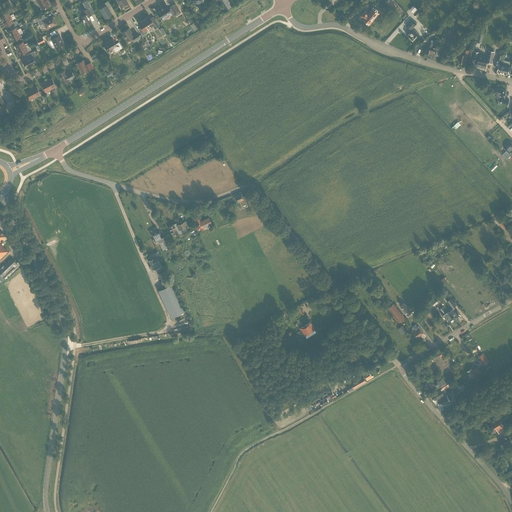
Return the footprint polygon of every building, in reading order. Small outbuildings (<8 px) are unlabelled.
[(31,0),(32,0),(36,0),(41,9),(49,5),(46,0),(31,0)] [(116,0),(121,9),(128,4),(125,0),(116,0)] [(391,0),(388,0),(386,3),(392,10),(397,6),(391,0)] [(108,8),(111,6),(108,1),(104,3),(106,6),(99,10),(105,19),(111,15),(108,8)] [(180,12),(175,4),(170,7),(171,9),(169,10),(166,5),(156,11),(161,19),(162,21),(165,19),(165,18),(169,15),(170,16),(172,15),(172,14),(173,13),(175,16),(180,12)] [(88,16),(91,14),(88,7),(82,10),(85,15),(81,17),(85,25),(91,23),(88,16)] [(365,11),(360,16),(370,24),(374,18),(375,19),(379,14),(373,10),(369,14),(365,11)] [(356,11),(349,16),(351,19),(358,14),(356,11)] [(0,17),(3,22),(14,16),(13,14),(10,16),(8,13),(0,17)] [(14,16),(3,22),(5,27),(13,23),(12,20),(15,18),(14,16)] [(143,20),(149,28),(152,26),(154,30),(159,26),(154,19),(152,21),(148,16),(146,17),(146,18),(143,20)] [(56,24),(53,17),(45,20),(44,18),(37,21),(40,26),(44,24),(47,29),(56,24)] [(146,30),(149,28),(143,20),(140,22),(140,21),(137,23),(141,28),(138,29),(142,36),(147,33),(146,30)] [(406,26),(410,30),(406,33),(413,40),(417,36),(418,34),(412,28),(417,24),(413,20),(406,26)] [(487,24),(480,23),(476,41),(481,42),(484,33),(485,33),(487,24)] [(7,31),(10,36),(21,30),(20,28),(17,30),(15,27),(14,25),(11,27),(12,29),(7,31)] [(134,42),(140,38),(137,33),(133,35),(129,28),(121,33),(127,41),(131,38),(134,42)] [(21,30),(10,36),(12,41),(18,39),(18,40),(21,39),(20,37),(19,34),(22,33),(21,30)] [(462,35),(456,32),(449,42),(454,46),(462,35)] [(64,44),(60,35),(58,36),(57,33),(47,38),(49,41),(51,40),(56,51),(62,48),(60,45),(64,44)] [(115,52),(122,48),(118,42),(115,44),(112,39),(107,42),(103,44),(107,52),(113,48),(115,52)] [(431,47),(433,41),(432,41),(432,42),(430,41),(429,47),(429,48),(428,48),(427,54),(435,57),(435,54),(438,55),(440,49),(431,47)] [(17,51),(29,45),(30,44),(29,42),(24,44),(23,42),(15,46),(17,51)] [(29,45),(17,51),(20,56),(28,52),(26,49),(30,47),(29,45)] [(469,50),(467,50),(465,49),(464,55),(461,54),(459,62),(466,64),(469,50)] [(487,57),(478,55),(478,52),(474,51),(473,59),(477,60),(476,66),(485,68),(486,62),(492,63),(494,53),(494,52),(489,50),(487,57)] [(28,58),(22,61),(25,66),(24,66),(26,69),(29,68),(28,67),(36,64),(32,57),(36,55),(34,51),(26,55),(28,58)] [(88,70),(93,68),(90,62),(87,64),(88,65),(86,66),(83,60),(76,63),(82,74),(88,71),(88,70)] [(503,64),(499,63),(498,71),(508,73),(510,65),(511,61),(503,60),(503,64)] [(69,80),(75,77),(72,71),(66,74),(64,70),(57,74),(60,79),(60,80),(62,83),(69,80)] [(46,81),(50,90),(56,87),(51,78),(46,81)] [(45,92),(50,90),(46,81),(41,84),(45,92)] [(31,89),(35,97),(41,95),(41,94),(42,94),(41,91),(39,92),(36,86),(31,89)] [(30,100),(35,97),(31,89),(25,91),(30,100)] [(506,91),(501,89),(501,90),(496,89),(495,95),(498,100),(503,101),(503,104),(507,105),(509,100),(504,99),(506,91)] [(511,144),(510,142),(504,149),(506,151),(502,155),(507,160),(511,156),(511,144)] [(241,204),(246,203),(251,201),(248,194),(243,196),(242,194),(233,198),(236,203),(237,205),(240,203),(241,204)] [(266,212),(260,204),(255,207),(259,212),(260,211),(262,214),(264,213),(265,213),(266,213),(266,212)] [(511,230),(500,216),(496,219),(511,237),(511,230)] [(201,220),(200,217),(194,219),(196,224),(195,225),(198,231),(212,225),(208,217),(201,220)] [(184,228),(188,226),(186,221),(175,225),(177,229),(176,229),(173,224),(168,227),(172,235),(175,233),(176,234),(179,234),(182,233),(186,231),(184,228)] [(164,236),(162,237),(159,231),(151,234),(154,239),(153,240),(154,244),(158,242),(162,250),(169,247),(164,236)] [(0,273),(3,277),(16,263),(11,258),(0,269),(0,273)] [(153,259),(149,261),(151,267),(150,268),(151,271),(153,270),(157,268),(159,272),(162,270),(164,269),(162,266),(161,266),(158,258),(154,259),(153,259)] [(7,273),(10,277),(16,271),(13,268),(7,273)] [(170,285),(166,276),(164,271),(158,273),(160,278),(163,285),(164,287),(170,285)] [(184,312),(172,284),(158,291),(170,318),(184,312)] [(439,302),(435,297),(427,304),(431,309),(439,302)] [(451,299),(446,302),(451,308),(455,304),(452,300),(451,299)] [(407,317),(411,313),(405,306),(401,309),(407,317)] [(454,320),(447,312),(443,307),(439,309),(443,315),(442,315),(445,319),(445,320),(448,325),(454,320)] [(448,311),(447,312),(454,320),(461,315),(455,307),(448,312),(448,311)] [(398,323),(404,319),(395,308),(390,312),(398,323)] [(301,323),(302,326),(299,328),(304,336),(315,329),(311,323),(312,323),(309,318),(307,317),(300,321),(301,323)] [(415,325),(413,328),(419,336),(423,333),(418,326),(417,327),(415,325)] [(402,334),(406,331),(402,326),(398,329),(402,334)] [(419,336),(413,328),(412,328),(413,329),(411,330),(412,331),(411,332),(416,339),(419,336)] [(443,349),(430,357),(433,361),(442,356),(444,359),(447,357),(445,354),(446,354),(443,349)] [(489,362),(483,353),(478,356),(483,365),(489,362)] [(472,370),(471,369),(467,371),(471,378),(475,376),(477,375),(476,373),(479,372),(477,368),(472,370)] [(366,381),(363,377),(363,376),(346,386),(348,391),(366,381)] [(438,381),(435,384),(436,385),(435,385),(437,388),(446,382),(442,376),(437,380),(438,381)] [(435,384),(432,379),(422,386),(425,390),(428,388),(429,390),(435,385),(436,385),(435,384)] [(450,386),(448,382),(441,386),(443,390),(450,386)] [(443,394),(440,389),(431,395),(434,400),(435,399),(435,400),(444,395),(443,394)] [(333,394),(332,391),(331,390),(311,402),(313,405),(320,401),(322,405),(329,401),(327,398),(333,394)] [(450,393),(447,395),(437,401),(439,405),(442,403),(443,405),(448,403),(450,401),(448,398),(452,396),(450,393)] [(502,427),(504,426),(499,418),(493,422),(492,420),(489,422),(490,424),(487,426),(492,433),(497,430),(498,432),(499,434),(504,431),(502,427)]
